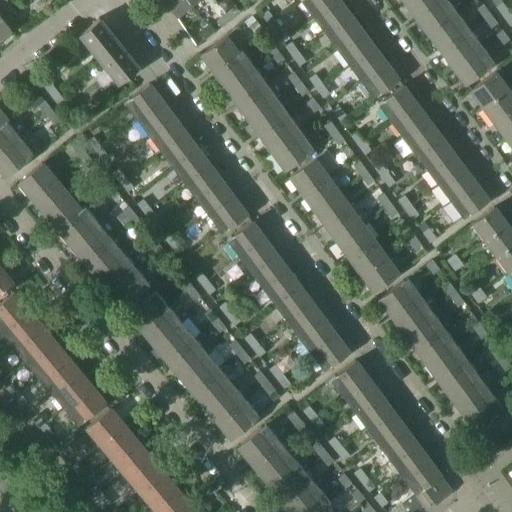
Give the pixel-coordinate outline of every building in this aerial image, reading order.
[(5,0),(0,0),(0,4),(3,9),(9,4),(5,0)] [(190,4),(186,0),(161,0),(176,17),(176,16),(190,4)] [(333,0),(299,0),(312,16),(333,0)] [(338,0),(333,0),(312,16),(323,32),(348,13),(338,0)] [(406,0),(404,2),(416,17),(439,0),(406,0)] [(446,0),(439,0),(416,17),(428,34),(457,13),(446,0)] [(267,10),(262,2),(255,8),(267,23),(273,19),(267,10)] [(501,2),(495,6),(502,16),(508,12),(501,2)] [(16,12),(9,4),(3,9),(10,17),(16,12)] [(489,13),(482,4),(476,8),(483,17),(489,13)] [(234,6),(225,13),(230,19),(239,11),(234,6)] [(284,11),(273,19),(278,26),(289,17),(284,11)] [(511,23),(511,16),(508,12),(502,16),(510,26),(511,23)] [(216,21),(220,26),(230,19),(225,13),(216,21)] [(360,29),(348,13),(323,32),(335,48),(360,29)] [(457,13),(428,34),(440,50),(468,28),(457,13)] [(496,23),(489,13),(483,17),(490,27),(496,23)] [(0,36),(9,29),(0,18),(0,36)] [(118,43),(98,18),(97,18),(97,19),(80,33),(79,33),(78,33),(98,59),(118,43)] [(278,26),(273,19),(267,23),(275,34),(281,29),(278,26)] [(249,25),(254,32),(258,37),(264,33),(255,21),(249,25)] [(199,31),(205,38),(214,31),(209,24),(199,31)] [(468,28),(440,50),(452,66),(480,45),(468,28)] [(360,29),(335,48),(347,64),(372,45),(360,29)] [(508,39),(501,30),(495,34),(502,44),(508,39)] [(225,36),(200,54),(213,71),(237,53),(225,36)] [(276,49),(269,40),(263,44),(270,53),(276,49)] [(290,42),(284,46),(291,55),(297,51),(290,42)] [(138,68),(118,43),(98,59),(118,83),(119,83),(119,82),(137,68),(138,68)] [(372,45),(347,64),(359,80),(384,61),(372,45)] [(480,45),(452,66),(465,83),(489,65),(488,65),(493,62),(480,45)] [(283,59),(276,49),(270,53),(277,63),(283,59)] [(237,53),(213,71),(224,87),(253,66),(241,50),(237,53)] [(297,51),(291,55),(298,65),(304,61),(297,51)] [(384,61),(359,80),(372,97),(376,93),(376,94),(397,78),(384,61)] [(253,66),(224,87),(236,103),(264,82),(253,66)] [(470,89),(482,106),(506,88),(494,71),(470,89)] [(299,81),(293,72),(287,76),(294,85),(299,81)] [(314,74),(308,78),(315,87),(321,83),(314,74)] [(307,91),(299,81),(294,85),(301,95),(307,91)] [(264,82),(236,103),(248,119),(276,98),(264,82)] [(44,87),(51,97),(57,92),(49,83),(44,87)] [(124,102),(136,119),(161,101),(148,83),(127,99),(128,99),(124,102)] [(328,93),(321,83),(315,87),(322,97),(328,93)] [(377,104),(389,120),(414,102),(402,85),(381,100),(381,101),(377,104)] [(511,95),(506,88),(482,106),(494,122),(511,108),(511,95)] [(64,101),(57,92),(51,97),(58,106),(64,101)] [(276,98),(248,119),(260,135),(288,114),(276,98)] [(312,98),(306,102),(313,112),(319,107),(312,98)] [(38,105),(46,115),(51,110),(44,101),(38,105)] [(174,118),(161,101),(136,119),(149,136),(174,118)] [(414,102),(389,120),(401,136),(426,118),(414,102)] [(345,117),(338,107),(332,111),(340,121),(345,117)] [(511,108),(494,122),(506,138),(511,133),(511,108)] [(58,119),(51,110),(46,115),(53,124),(58,119)] [(288,114),(260,135),(271,151),(300,131),(288,114)] [(185,133),(174,118),(149,136),(160,151),(185,133)] [(426,118),(401,136),(413,152),(438,134),(426,118)] [(5,121),(0,125),(0,153),(19,138),(6,121),(5,121)] [(323,125),(330,135),(336,131),(329,121),(323,125)] [(300,131),(271,151),(284,169),(308,151),(312,148),(300,131)] [(343,140),(336,131),(330,135),(337,145),(343,140)] [(350,135),(357,144),(362,140),(356,131),(350,135)] [(198,150),(185,133),(160,151),(173,169),(198,150)] [(438,134),(413,152),(425,168),(450,150),(438,134)] [(86,141),(94,151),(100,146),(92,136),(86,141)] [(19,138),(0,153),(0,169),(5,176),(28,156),(32,153),(19,138)] [(370,150),(362,140),(357,144),(364,154),(370,150)] [(72,148),(80,158),(85,153),(78,144),(72,148)] [(107,155),(100,146),(94,151),(101,160),(107,155)] [(209,165),(198,150),(173,169),(184,183),(209,165)] [(450,150),(425,168),(437,184),(462,166),(450,150)] [(93,163),(85,153),(80,158),(87,167),(93,163)] [(289,175),(301,192),(325,174),(313,158),(289,175)] [(353,165),(359,174),(365,169),(358,161),(353,165)] [(18,182),(31,198),(54,179),(41,162),(18,182)] [(373,167),(380,176),(386,172),(379,163),(373,167)] [(221,181),(209,165),(184,183),(196,200),(221,181)] [(462,166),(437,184),(449,200),(474,182),(462,166)] [(111,172),(119,182),(125,178),(117,168),(111,172)] [(373,180),(365,169),(359,174),(367,184),(373,180)] [(394,182),(386,172),(380,176),(388,186),(394,182)] [(325,174),(301,192),(312,208),(337,190),(325,174)] [(97,180),(105,189),(110,184),(103,175),(97,180)] [(125,178),(119,182),(126,191),(132,187),(125,178)] [(54,179),(31,198),(44,213),(67,194),(54,179)] [(233,197),(221,181),(196,200),(208,216),(233,197)] [(474,182),(449,200),(461,217),(466,214),(487,199),(474,182)] [(118,194),(110,184),(105,189),(112,198),(118,194)] [(337,190),(312,208),(324,224),(349,206),(337,190)] [(376,197),(383,206),(389,202),(382,193),(376,197)] [(67,194),(44,213),(57,228),(80,209),(67,194)] [(397,199),(404,209),(410,204),(403,195),(397,199)] [(245,213),(233,197),(208,216),(220,232),(224,229),(245,213)] [(142,199),(136,204),(144,214),(150,209),(142,199)] [(396,212),(389,202),(383,206),(390,216),(396,212)] [(417,214),(410,204),(404,209),(412,218),(417,214)] [(80,209),(57,228),(70,244),(97,222),(84,206),(80,209)] [(122,211),(129,220),(135,216),(128,206),(122,211)] [(349,206),(324,224),(336,240),(360,222),(349,206)] [(472,222),(484,239),(505,224),(493,207),(472,222)] [(157,218),(150,209),(144,214),(151,222),(157,218)] [(143,225),(135,216),(129,220),(137,230),(143,225)] [(395,223),(395,224),(403,234),(409,229),(401,218),(395,223)] [(226,240),(239,257),(264,239),(251,221),(230,236),(226,240)] [(97,222),(70,244),(82,259),(109,237),(97,222)] [(360,222),(336,240),(348,257),(373,239),(360,222)] [(511,232),(505,224),(484,239),(496,255),(511,242),(511,232)] [(428,228),(422,232),(429,242),(435,238),(428,228)] [(161,235),(169,244),(175,240),(167,230),(161,235)] [(414,236),(408,240),(415,249),(421,245),(414,236)] [(109,237),(82,259),(95,275),(122,253),(109,237)] [(147,242),(155,252),(160,247),(153,238),(147,242)] [(264,239),(239,257),(251,274),(276,255),(264,239)] [(373,239),(348,257),(360,273),(384,255),(373,239)] [(182,249),(175,240),(169,244),(176,254),(182,249)] [(511,242),(496,255),(508,271),(511,268),(511,242)] [(168,256),(160,247),(155,252),(162,261),(168,256)] [(446,259),(450,264),(459,258),(455,252),(446,259)] [(122,253),(95,275),(108,290),(135,268),(122,253)] [(276,255),(251,274),(263,289),(288,271),(276,255)] [(384,255),(360,273),(373,290),(397,273),(384,255)] [(459,258),(450,264),(455,270),(464,264),(459,258)] [(431,259),(425,263),(432,273),(438,269),(431,259)] [(0,267),(0,294),(13,283),(0,267)] [(135,268),(108,290),(122,306),(145,287),(144,287),(148,284),(135,268)] [(193,275),(202,286),(207,281),(199,271),(193,275)] [(288,271),(263,289),(275,305),(300,287),(288,271)] [(184,277),(178,282),(186,291),(192,287),(184,277)] [(378,298),(390,315),(419,294),(407,278),(403,280),(402,280),(378,298)] [(214,289),(207,281),(202,286),(208,294),(214,289)] [(443,287),(449,296),(455,292),(448,283),(443,287)] [(473,297),(482,291),(477,285),(469,292),(473,297)] [(192,287),(186,291),(193,300),(199,296),(192,287)] [(300,287),(275,305),(287,321),(312,303),(300,287)] [(127,313),(140,329),(167,306),(154,290),(150,294),(150,293),(127,313)] [(486,296),(482,291),(473,297),(477,303),(486,296)] [(0,302),(0,330),(26,308),(13,292),(0,302)] [(463,302),(455,292),(449,296),(457,306),(463,302)] [(419,294),(390,315),(402,331),(430,310),(419,294)] [(224,302),(218,306),(227,317),(232,312),(224,302)] [(312,303),(287,321),(299,337),(324,319),(312,303)] [(167,306),(140,329),(153,345),(180,322),(167,306)] [(26,308),(0,330),(0,331),(12,346),(39,323),(26,308)] [(203,313),(211,322),(217,318),(209,308),(203,313)] [(430,310),(402,331),(414,347),(442,326),(430,310)] [(239,320),(232,312),(227,317),(233,325),(239,320)] [(472,315),(466,319),(473,329),(479,324),(472,315)] [(499,330),(508,323),(503,317),(494,324),(499,330)] [(224,327),(217,318),(211,322),(218,331),(224,327)] [(324,319),(299,337),(310,353),(335,335),(324,319)] [(180,322),(153,345),(166,359),(193,337),(180,322)] [(39,323),(12,346),(25,362),(52,339),(39,323)] [(486,334),(479,324),(473,329),(480,338),(486,334)] [(442,326),(414,347),(426,363),(454,343),(442,326)] [(243,338),(251,348),(257,344),(249,333),(243,338)] [(335,335),(310,353),(322,369),(326,366),(327,366),(347,351),(335,335)] [(193,337),(166,359),(179,375),(206,353),(193,337)] [(52,339),(25,362),(37,376),(64,354),(52,339)] [(228,344),(236,354),(242,350),(234,340),(228,344)] [(454,343),(426,363),(438,380),(466,359),(454,343)] [(257,344),(251,348),(258,356),(264,352),(257,344)] [(490,351),(497,361),(503,356),(496,347),(490,351)] [(249,358),(242,350),(236,354),(243,363),(249,358)] [(206,353),(179,375),(192,391),(219,368),(206,353)] [(64,354),(37,376),(50,392),(77,369),(64,354)] [(510,366),(503,356),(497,361),(504,371),(510,366)] [(466,359),(438,380),(449,396),(478,375),(466,359)] [(329,379),(341,395),(366,376),(354,360),(333,375),(333,376),(329,379)] [(268,369),(276,379),(282,374),(274,364),(268,369)] [(219,368),(192,391),(204,406),(232,384),(219,368)] [(77,369),(50,392),(62,407),(90,384),(77,369)] [(253,375),(261,385),(267,381),(259,371),(253,375)] [(289,383),(282,374),(276,379),(283,388),(289,383)] [(478,375),(449,396),(461,412),(490,391),(478,375)] [(366,376),(341,395),(353,411),(378,392),(366,376)] [(274,390),(267,381),(261,385),(268,394),(274,390)] [(11,383),(5,388),(13,397),(18,392),(11,383)] [(90,384),(62,407),(76,424),(103,401),(90,384)] [(232,384),(204,406),(217,421),(244,399),(232,384)] [(490,391),(461,412),(474,429),(498,411),(502,408),(490,391)] [(26,401),(18,392),(13,397),(20,406),(26,401)] [(378,392),(353,411),(365,427),(390,409),(378,392)] [(244,399),(217,421),(230,438),(254,419),(253,418),(257,415),(244,399)] [(302,410),(309,419),(315,414),(308,406),(302,410)] [(85,427),(98,442),(122,423),(109,407),(85,427)] [(42,415),(39,418),(36,414),(31,418),(38,427),(44,423),(54,414),(49,408),(41,414),(42,415)] [(390,409),(365,427),(378,444),(403,425),(390,409)] [(286,415),(294,425),(300,421),(292,411),(286,415)] [(323,424),(315,414),(309,419),(317,429),(323,424)] [(300,421),(294,425),(301,434),(307,429),(300,421)] [(51,432),(44,423),(38,427),(46,437),(51,432)] [(122,423),(98,442),(112,458),(135,439),(122,423)] [(237,446),(251,462),(278,439),(264,424),(261,427),(260,426),(237,446)] [(403,425),(378,444),(389,459),(414,441),(403,425)] [(327,441),(335,450),(341,446),(333,436),(327,441)] [(135,439),(112,458),(124,473),(147,454),(135,439)] [(278,439),(251,462),(264,478),(291,455),(278,439)] [(414,441),(389,459),(401,476),(426,457),(414,441)] [(312,446),(320,457),(326,452),(317,442),(312,446)] [(63,445),(57,450),(65,460),(71,455),(63,445)] [(348,455),(341,446),(335,450),(343,459),(348,455)] [(332,460),(326,452),(320,457),(327,465),(332,460)] [(147,454),(124,473),(137,489),(160,469),(147,454)] [(291,455),(264,478),(277,493),(304,470),(291,455)] [(414,492),(439,474),(426,457),(401,476),(414,492)] [(76,462),(70,467),(78,476),(84,471),(76,462)] [(359,468),(353,472),(360,481),(366,476),(359,468)] [(160,469),(137,489),(151,505),(174,486),(160,469)] [(304,470),(277,493),(289,508),(316,486),(304,470)] [(343,473),(337,478),(345,487),(351,483),(343,473)] [(439,474),(414,492),(386,511),(409,511),(423,503),(425,507),(424,507),(425,509),(451,490),(450,489),(447,490),(437,476),(439,474)] [(366,476),(360,481),(368,491),(374,486),(366,476)] [(88,488),(95,497),(101,492),(94,484),(88,488)] [(174,486),(151,505),(156,511),(172,511),(186,501),(174,486)] [(292,511),(316,511),(325,504),(329,501),(316,486),(289,508),(292,511)] [(358,503),(364,498),(355,489),(350,493),(358,503)] [(109,502),(101,492),(95,497),(103,507),(109,502)] [(379,492),(373,497),(381,506),(386,502),(379,492)] [(195,511),(186,501),(172,511),(195,511)]
